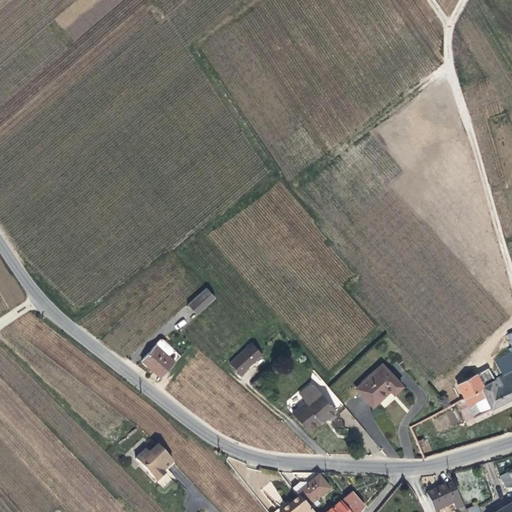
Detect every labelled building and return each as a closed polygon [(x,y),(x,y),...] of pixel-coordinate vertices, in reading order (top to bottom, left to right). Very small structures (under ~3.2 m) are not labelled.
[(202,313),(222,296),(212,285),(193,302),(202,313)] [(504,372),(484,382),(478,371),(462,379),(458,381),(470,406),(473,404),(472,400),(485,394),(488,399),(483,402),(485,409),(511,395),(511,329),(509,331),(511,339),(511,362),(507,352),(496,357),(504,372)] [(247,373),(268,352),(259,341),(236,362),(247,373)] [(168,375),(187,353),(181,347),(175,353),(163,342),(161,344),(154,353),(149,358),(168,375)] [(154,353),(161,344),(159,342),(152,351),(154,353)] [(362,385),(379,406),(387,398),(386,397),(397,387),(399,390),(407,382),(388,361),(381,367),(380,366),(366,378),(367,380),(362,385)] [(334,416),(350,401),(333,381),(326,388),(321,382),(308,394),(313,399),(300,411),(315,428),(325,419),(331,413),(334,416)] [(328,421),(334,416),(331,413),(325,419),(328,421)] [(170,463),(155,446),(146,455),(143,451),(137,456),(133,460),(155,483),(159,479),(163,475),(160,473),(163,470),(170,463)] [(172,465),(170,463),(163,470),(165,471),(172,465)] [(511,484),(511,469),(511,468),(501,473),(508,485),(511,484)] [(289,490),(295,498),(300,504),(321,486),(310,473),(301,481),(289,490)] [(292,479),(285,485),(289,490),(301,481),(300,479),(292,479)] [(446,482),(427,489),(435,508),(461,496),(454,479),(446,483),(446,482)] [(271,482),(264,486),(275,505),(283,501),(271,482)] [(282,508),(276,511),(306,511),(300,504),(295,498),(285,505),(282,508)] [(344,511),(334,499),(319,511),(344,511)] [(482,511),(477,502),(474,504),(477,511),(511,511),(511,501),(494,511),(482,511)] [(283,502),(270,511),(276,511),(282,508),(285,505),(283,502)]
